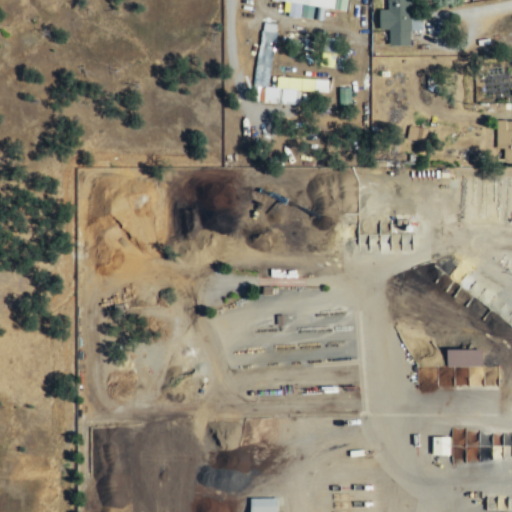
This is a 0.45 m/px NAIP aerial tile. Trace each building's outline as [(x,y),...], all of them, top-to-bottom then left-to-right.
[(345,10),(346,0),(277,0),(288,1),(286,15),(311,19),(312,6),(345,10)] [(410,0),(387,0),(388,9),(379,9),(379,29),(389,29),(389,45),(410,45),(410,30),(423,30),(423,18),(411,18),(410,0)] [(268,88),(275,24),(260,22),(253,86),(268,88)] [(327,91),(328,79),(276,77),(275,90),(327,91)] [(324,122),(326,137),(344,135),(342,120),(324,122)] [(511,120),(495,121),(496,145),(511,145),(511,120)] [(406,139),(415,141),(414,151),(422,152),(426,129),(408,126),(406,139)] [(483,350),(447,350),(447,366),(483,366),(483,350)] [(277,511),(277,498),(250,498),(250,511),(277,511)]
